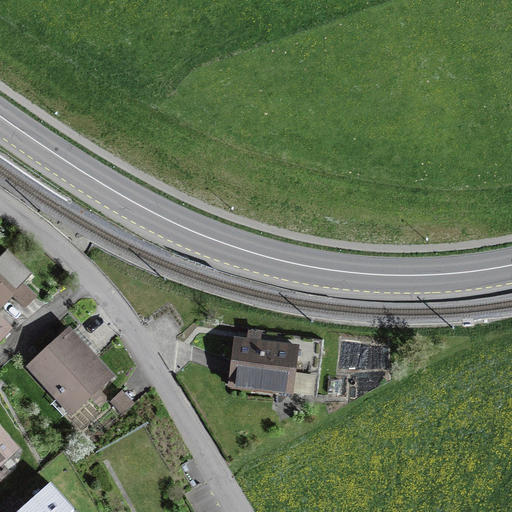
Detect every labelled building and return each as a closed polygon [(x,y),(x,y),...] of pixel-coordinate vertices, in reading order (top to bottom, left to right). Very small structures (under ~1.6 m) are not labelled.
[(0,308),(13,295),(0,282),(0,280),(10,271),(0,261),(0,308)] [(75,333),(30,371),(73,422),(118,384),(75,333)] [(307,351),(238,343),(232,394),(301,402),(307,351)] [(0,427),(0,479),(26,455),(0,427)] [(73,511),(49,484),(17,511),(73,511)]
